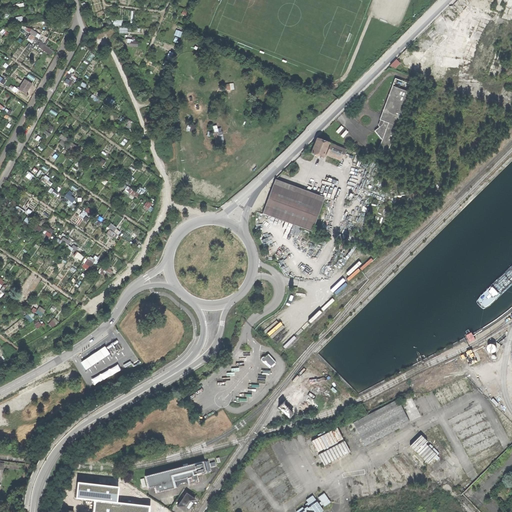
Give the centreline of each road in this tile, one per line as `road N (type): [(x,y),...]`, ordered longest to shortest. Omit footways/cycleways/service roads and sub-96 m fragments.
road 1 (track): [(96,305),(142,259),(169,184),(111,65),(83,28)]
road 2 (unclassified): [(265,181),(447,0)]
road 3 (secondary): [(178,372),(75,432),(45,470),(33,511)]
road 4 (residential): [(0,393),(86,344),(127,296)]
